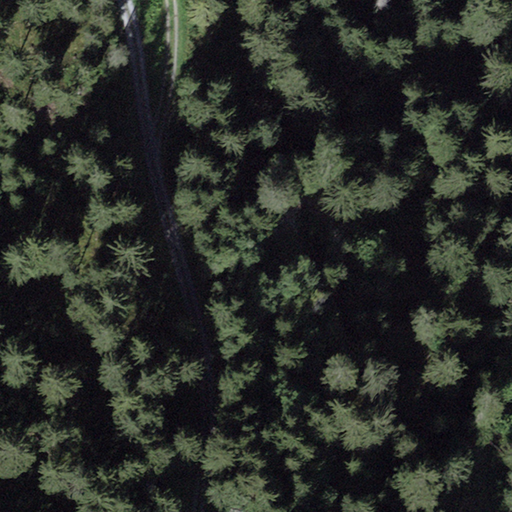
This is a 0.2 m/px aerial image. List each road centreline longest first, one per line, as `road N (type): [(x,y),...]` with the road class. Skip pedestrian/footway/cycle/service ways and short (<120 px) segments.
road 1 (track): [(198,511),(210,387),(150,132)]
road 2 (track): [(150,132),(176,21),(173,0)]
road 3 (track): [(150,132),(122,0)]
